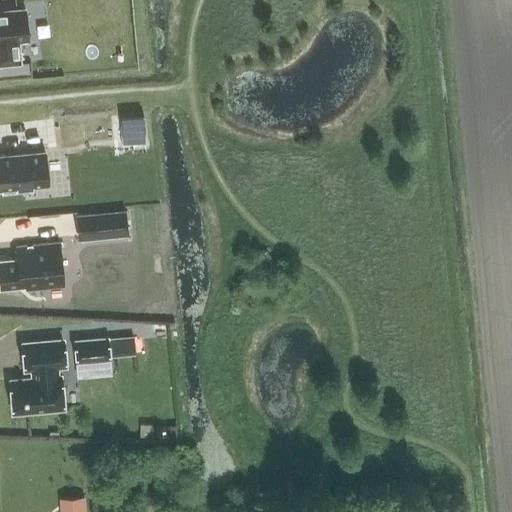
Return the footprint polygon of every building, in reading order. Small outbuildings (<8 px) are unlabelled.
[(28,40),(25,8),(0,10),(0,64),(21,63),(19,41),(28,40)] [(143,115),(119,117),(120,127),(144,126),(143,115)] [(145,134),(121,136),(121,145),(145,144),(145,134)] [(45,151),(0,155),(0,189),(2,189),(3,192),(12,191),(12,188),(48,185),(45,151)] [(78,239),(126,235),(124,210),(76,214),(78,239)] [(61,280),(57,233),(15,237),(16,252),(0,253),(0,280),(25,278),(25,283),(61,280)] [(109,363),(107,339),(75,342),(76,354),(92,352),(93,364),(109,363)] [(10,380),(13,412),(63,408),(60,376),(56,376),(55,366),(65,365),(62,340),(22,344),(25,369),(32,368),(33,378),(10,380)] [(151,354),(152,379),(177,378),(175,353),(151,354)] [(59,498),(60,511),(85,511),(84,497),(59,498)]
